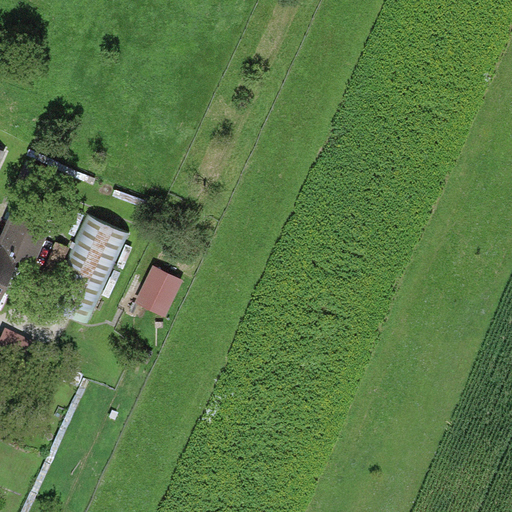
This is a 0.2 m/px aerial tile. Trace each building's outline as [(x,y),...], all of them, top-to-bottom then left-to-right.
[(61,272),(103,292),(131,234),(90,214),(61,272)] [(0,309),(8,313),(35,251),(0,236),(0,309)] [(139,273),(121,265),(108,292),(126,300),(139,273)] [(187,281),(158,269),(146,297),(175,310),(187,281)] [(58,357),(5,334),(0,344),(0,402),(31,417),(58,357)]
